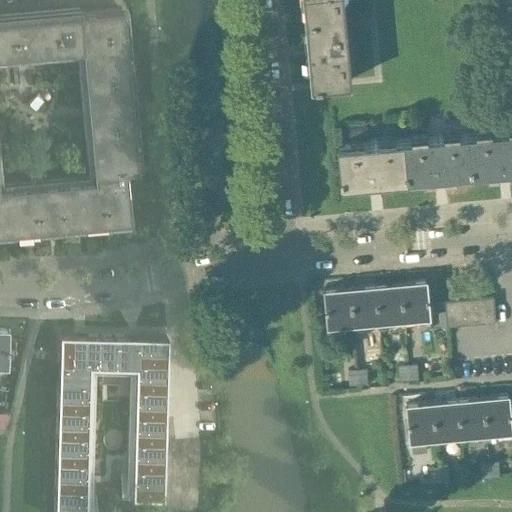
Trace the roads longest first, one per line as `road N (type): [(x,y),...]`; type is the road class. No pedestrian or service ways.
road 1 (residential): [(0,294),(72,294),(282,255)]
road 2 (residential): [(282,255),(258,0)]
road 3 (residential): [(282,255),(503,238)]
